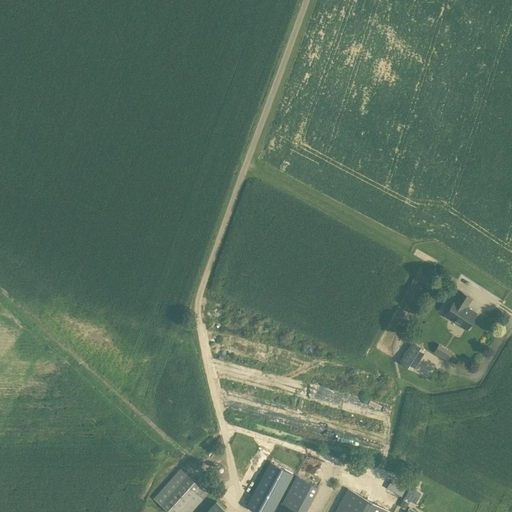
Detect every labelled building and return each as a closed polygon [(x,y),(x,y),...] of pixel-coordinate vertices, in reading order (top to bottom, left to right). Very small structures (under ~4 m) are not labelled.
[(466,329),(476,314),(466,307),(473,298),(460,290),(454,299),(455,300),(445,315),(466,329)] [(399,361),(413,370),(425,350),(412,341),(399,361)] [(434,350),(448,360),(453,352),(440,342),(434,350)] [(313,373),(317,360),(258,344),(254,357),(313,373)] [(338,426),(336,438),(352,440),(354,429),(338,426)] [(269,462),(246,506),(256,511),(272,511),(293,474),(269,462)] [(153,498),(168,511),(191,511),(208,494),(180,469),(153,498)] [(283,504),(278,511),(305,511),(318,487),(296,476),(281,503),(283,504)] [(390,479),(386,487),(403,495),(407,486),(390,479)] [(411,486),(405,496),(416,502),(422,492),(411,486)] [(334,511),(391,511),(348,488),(334,511)] [(399,506),(405,509),(409,502),(403,499),(399,506)] [(227,511),(216,501),(205,511),(227,511)]
